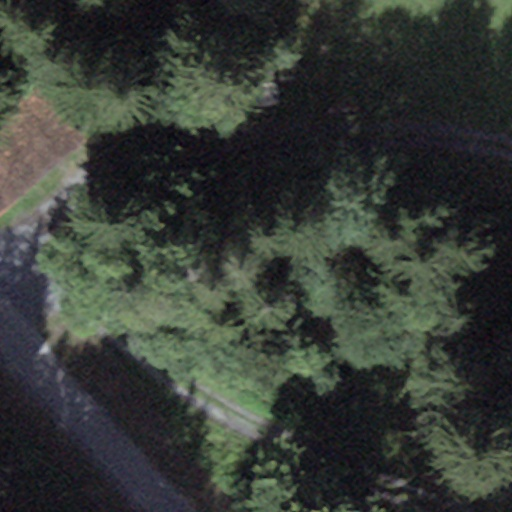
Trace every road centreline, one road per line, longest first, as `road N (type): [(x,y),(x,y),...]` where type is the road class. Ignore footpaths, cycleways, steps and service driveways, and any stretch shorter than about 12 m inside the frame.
road 1 (track): [(0,290),(88,210),(188,157),(319,134),(457,140),(511,154)]
road 2 (unclassified): [(0,328),(168,511)]
